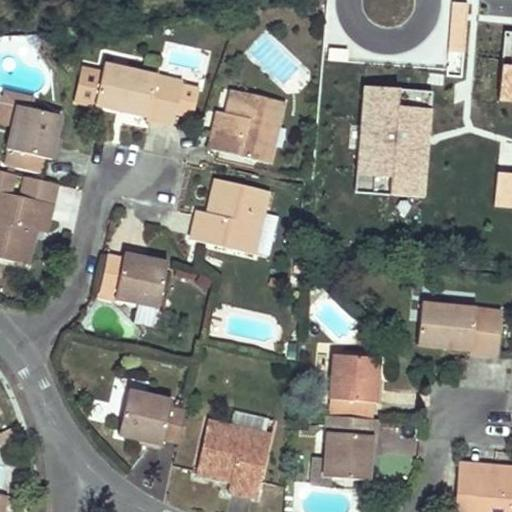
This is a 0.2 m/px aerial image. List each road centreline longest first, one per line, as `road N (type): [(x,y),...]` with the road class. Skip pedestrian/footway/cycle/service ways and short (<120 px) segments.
road 1 (residential): [(14,348),(77,282),(103,188),(140,178)]
road 2 (residential): [(467,0),(470,127),(511,149)]
road 3 (residential): [(146,511),(104,483),(59,431)]
